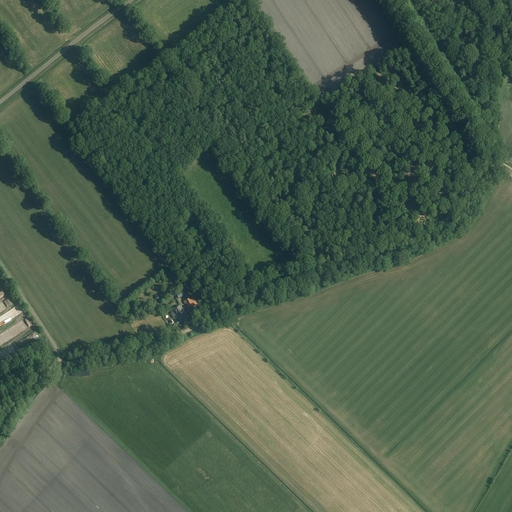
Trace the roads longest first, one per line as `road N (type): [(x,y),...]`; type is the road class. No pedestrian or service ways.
road 1 (track): [(58,359),(139,350),(236,300),(425,245),(451,227),(495,165)]
road 2 (track): [(386,0),(494,161)]
road 3 (unclassified): [(0,102),(131,0)]
road 4 (track): [(494,161),(493,0)]
